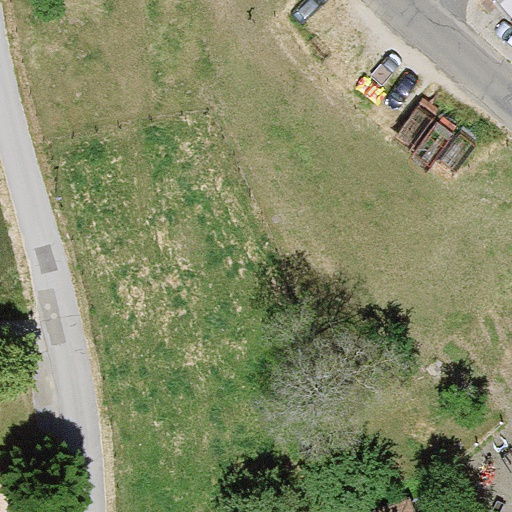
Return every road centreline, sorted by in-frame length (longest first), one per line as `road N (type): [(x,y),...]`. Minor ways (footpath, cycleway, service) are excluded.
road 1 (residential): [(0,62),(66,312),(90,511)]
road 2 (tertiary): [(418,0),(511,88)]
